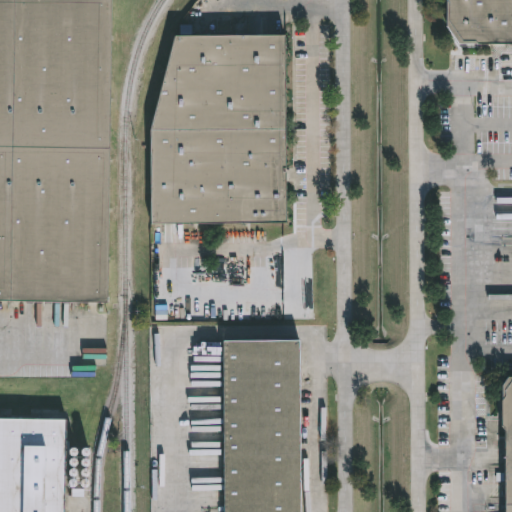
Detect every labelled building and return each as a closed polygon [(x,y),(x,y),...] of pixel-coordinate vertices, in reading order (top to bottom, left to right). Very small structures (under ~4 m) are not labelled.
[(0,0),(114,0),(110,302),(0,300),(0,0)] [(511,0),(511,43),(460,43),(449,27),(449,0),(511,0)] [(178,36),(288,36),(288,222),(154,223),(154,130),(178,36)] [(226,342),(227,511),(302,511),(301,341),(226,342)] [(0,419),(0,511),(68,511),(70,421),(0,419)]
